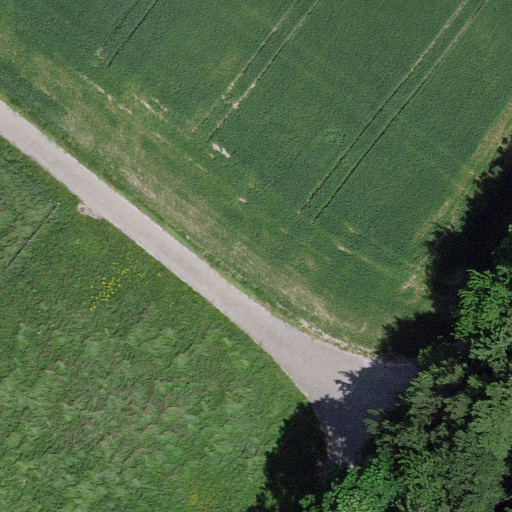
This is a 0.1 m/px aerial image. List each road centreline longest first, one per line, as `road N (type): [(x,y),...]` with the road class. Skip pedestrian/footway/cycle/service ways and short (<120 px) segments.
road 1 (track): [(405,430),(0,106)]
road 2 (track): [(405,430),(511,286)]
